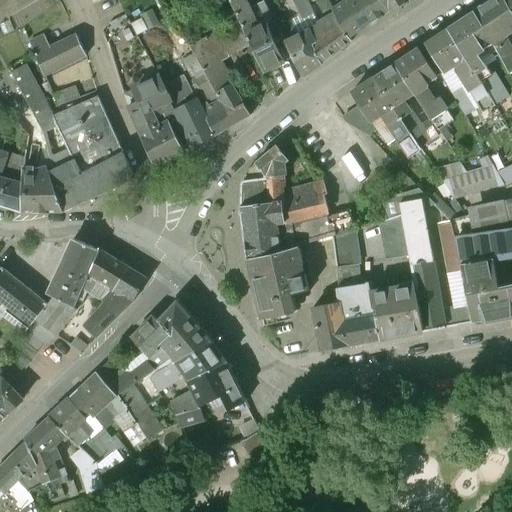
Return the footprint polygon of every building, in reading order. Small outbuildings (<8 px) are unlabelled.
[(265,21),(257,24),(245,0),(237,0),(231,3),(238,20),(249,44),(262,71),(284,61),(265,21)] [(340,26),(335,15),(332,10),(326,0),(318,0),(319,1),(312,4),(310,0),(301,4),(304,11),(308,9),(310,13),(314,11),(318,24),(319,24),(326,36),(311,45),(321,63),(351,41),(348,37),(340,26)] [(346,0),(332,10),(335,15),(340,26),(348,37),(389,11),(381,0),(346,0)] [(381,0),(389,11),(405,0),(381,0)] [(511,11),(505,0),(491,0),(474,11),(493,42),(511,29),(511,11)] [(474,11),(449,28),(467,59),(475,72),(479,81),(490,74),(477,53),(493,42),(474,11)] [(238,20),(214,34),(227,56),(249,44),(238,20)] [(318,24),(294,36),(289,24),(279,28),(302,76),(321,63),(311,45),(326,36),(319,24),(318,24)] [(467,59),(449,28),(425,44),(444,72),(456,64),(457,70),(463,80),(475,72),(467,59)] [(76,36),(46,50),(36,33),(26,38),(43,75),(85,55),(76,36)] [(214,34),(190,48),(196,57),(202,68),(210,82),(215,92),(231,83),(219,61),(227,56),(214,34)] [(437,77),(418,48),(395,64),(414,92),(432,120),(447,111),(441,100),(435,103),(428,92),(425,85),(437,77)] [(52,115),(25,63),(10,71),(26,99),(31,111),(41,132),(51,169),(73,158),(52,115)] [(395,64),(373,78),(401,118),(411,111),(403,99),(414,92),(395,64)] [(202,68),(194,72),(198,79),(191,82),(195,90),(210,82),(202,68)] [(154,69),(146,73),(151,82),(138,88),(141,94),(135,97),(137,101),(127,106),(140,136),(158,126),(150,111),(160,106),(170,102),(166,96),(167,95),(160,81),(154,69)] [(475,72),(463,80),(470,91),(482,83),(479,81),(475,72)] [(493,72),(490,74),(479,81),(482,83),(494,105),(508,97),(493,72)] [(401,118),(373,78),(352,92),(361,105),(371,120),(373,119),(383,112),(390,126),(401,118)] [(166,79),(160,81),(165,90),(170,88),(166,79)] [(250,116),(231,83),(215,92),(221,102),(234,125),(250,116)] [(73,86),(52,94),(58,105),(80,98),(73,86)] [(167,95),(166,96),(170,102),(175,110),(197,103),(193,96),(187,87),(167,95)] [(221,102),(209,107),(200,92),(193,96),(197,103),(213,136),(234,125),(221,102)] [(97,98),(52,115),(73,158),(51,169),(45,172),(62,211),(107,191),(126,181),(126,180),(129,179),(131,174),(97,98)] [(31,111),(21,116),(6,101),(0,105),(0,106),(27,135),(22,159),(42,161),(44,160),(31,111)] [(197,103),(175,110),(170,102),(160,106),(182,152),(213,136),(197,103)] [(371,120),(361,105),(342,118),(345,122),(369,138),(377,126),(373,119),(371,120)] [(182,152),(160,106),(150,111),(158,126),(140,136),(154,166),(182,152)] [(424,131),(411,111),(401,118),(414,138),(424,131)] [(414,138),(401,118),(390,126),(396,134),(394,135),(413,163),(425,155),(414,138)] [(276,146),(255,163),(266,176),(267,186),(282,182),(281,177),(285,176),(284,163),(287,160),(276,146)] [(0,152),(0,205),(21,211),(21,185),(18,185),(0,178),(0,176),(7,155),(0,152)] [(313,154),(294,169),(301,177),(320,162),(313,154)] [(22,161),(14,158),(11,171),(20,173),(22,161)] [(485,173),(464,175),(463,162),(446,163),(447,190),(467,189),(467,178),(477,178),(477,187),(485,186),(485,173)] [(255,163),(248,168),(241,185),(267,186),(266,176),(255,163)] [(44,167),(31,171),(32,176),(22,177),(21,185),(21,211),(62,211),(45,172),(44,167)] [(401,171),(389,179),(398,195),(418,188),(401,171)] [(268,203),(256,205),(257,206),(283,207),(284,213),(294,211),(325,200),(323,194),(337,190),(335,183),(328,185),(327,180),(290,190),(287,195),(283,196),(282,182),(267,186),(268,203)] [(398,195),(382,200),(388,219),(389,220),(401,216),(409,255),(410,264),(432,259),(423,211),(421,211),(419,208),(433,204),(432,203),(418,188),(398,195)] [(459,211),(442,194),(432,203),(433,204),(450,221),(459,211)] [(257,206),(256,205),(240,208),(247,259),(279,251),(298,246),(331,236),(353,230),(347,208),(276,230),(275,224),(285,222),(285,223),(327,211),(325,200),(294,211),(284,213),(283,207),(257,206)] [(473,214),(450,221),(453,233),(461,264),(462,264),(463,266),(493,260),(511,256),(511,203),(510,204),(511,211),(511,232),(478,237),(473,214)] [(511,211),(510,204),(473,214),(478,237),(511,232),(511,211)] [(389,220),(388,219),(380,221),(389,259),(409,255),(401,216),(389,220)] [(353,230),(331,236),(338,288),(358,284),(357,275),(359,275),(353,230)] [(453,233),(440,235),(450,284),(464,281),(461,265),(461,264),(453,233)] [(72,240),(47,292),(53,296),(71,305),(71,304),(98,251),(72,240)] [(279,251),(247,259),(260,318),(293,311),(289,293),(308,289),(305,276),(308,275),(304,262),(302,263),(298,246),(280,251),(279,251)] [(127,268),(98,251),(71,304),(75,307),(85,288),(99,297),(100,296),(109,285),(115,288),(127,268)] [(432,259),(410,264),(415,286),(423,331),(444,328),(436,284),(437,284),(432,259)] [(493,260),(463,266),(473,322),(504,316),(506,311),(501,289),(498,287),(493,260)] [(46,304),(1,267),(0,268),(0,300),(2,302),(0,303),(0,310),(25,330),(34,318),(46,304)] [(146,279),(127,268),(115,288),(109,285),(100,296),(107,303),(119,315),(133,301),(146,279)] [(338,288),(336,289),(338,303),(312,307),(321,351),(348,346),(348,345),(379,339),(373,307),(372,307),(369,292),(367,282),(358,284),(338,288)] [(511,283),(498,287),(501,289),(506,311),(504,316),(511,314),(511,283)] [(415,286),(397,289),(397,288),(369,292),(372,307),(373,307),(379,339),(423,331),(415,286)] [(99,297),(85,288),(75,307),(71,315),(86,327),(107,303),(100,296),(99,297)] [(46,304),(34,318),(55,334),(71,315),(75,307),(71,304),(71,305),(53,296),(46,304)] [(212,343),(177,302),(158,321),(153,316),(152,317),(169,334),(160,342),(172,356),(177,362),(212,343)] [(71,315),(55,334),(80,354),(119,315),(107,303),(86,327),(71,315)] [(469,305),(453,308),(457,325),(472,322),(469,305)] [(152,317),(132,337),(151,358),(146,364),(130,374),(128,375),(135,383),(154,371),(172,356),(160,342),(169,334),(152,317)] [(25,330),(0,360),(0,367),(14,379),(44,342),(55,334),(34,318),(25,330)] [(177,362),(162,370),(150,379),(157,390),(178,378),(176,375),(181,372),(187,373),(190,379),(187,380),(188,383),(226,362),(212,343),(177,362)] [(260,432),(226,362),(188,383),(192,391),(199,408),(211,400),(214,406),(224,401),(237,427),(233,429),(240,443),(257,434),(260,432)] [(120,372),(114,375),(105,364),(96,373),(115,393),(118,393),(119,394),(131,386),(135,383),(128,375),(130,374),(120,372)] [(115,393),(96,373),(73,395),(89,414),(100,426),(109,417),(101,409),(106,404),(118,416),(119,415),(126,408),(119,394),(118,393),(115,393)] [(0,415),(3,418),(9,411),(9,412),(21,400),(0,378),(0,415)] [(148,407),(131,386),(119,394),(126,408),(131,418),(148,407)] [(192,391),(171,402),(176,414),(199,408),(192,391)] [(89,414),(73,395),(63,405),(78,425),(89,414)] [(78,425),(63,405),(49,418),(66,435),(82,451),(96,466),(106,458),(98,449),(88,436),(78,425)] [(131,418),(126,408),(119,415),(131,432),(140,429),(137,424),(131,418)] [(199,408),(176,414),(181,426),(202,419),(199,408)] [(151,415),(137,424),(140,429),(148,440),(165,430),(151,415)] [(49,418),(24,441),(26,442),(38,462),(46,483),(53,503),(69,497),(65,483),(73,480),(56,445),(66,435),(49,418)] [(102,429),(96,434),(93,431),(88,436),(98,449),(103,445),(117,459),(128,451),(123,444),(115,434),(111,438),(102,429)] [(257,434),(243,442),(254,459),(267,450),(257,434)] [(26,442),(0,467),(0,486),(6,492),(21,478),(29,492),(46,483),(38,462),(26,442)] [(82,451),(73,461),(84,470),(90,468),(94,479),(89,481),(91,494),(103,490),(96,466),(82,451)] [(26,511),(13,495),(3,505),(9,511),(26,511)]
